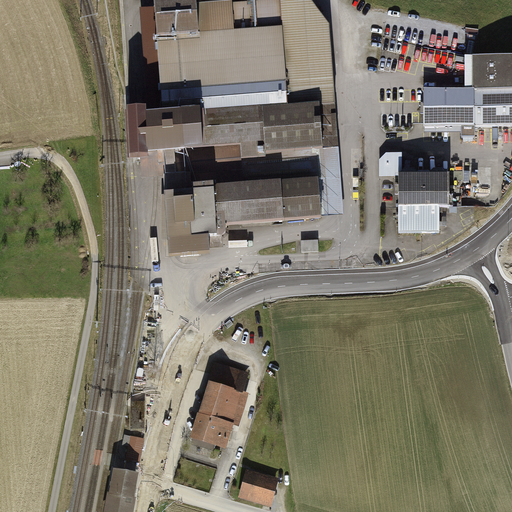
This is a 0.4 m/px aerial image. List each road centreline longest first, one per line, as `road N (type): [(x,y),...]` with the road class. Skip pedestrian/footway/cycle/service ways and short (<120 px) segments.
road 1 (track): [(0,157),(33,153),(63,164),(95,247),(89,323),(52,511)]
road 2 (residential): [(159,285),(211,266),(330,257),(348,237),(334,23)]
road 3 (tertiary): [(196,339),(230,307),(266,291),(402,281),(479,249)]
road 4 (residential): [(159,285),(129,0)]
road 5 (tertiary): [(152,485),(170,402),(196,339)]
